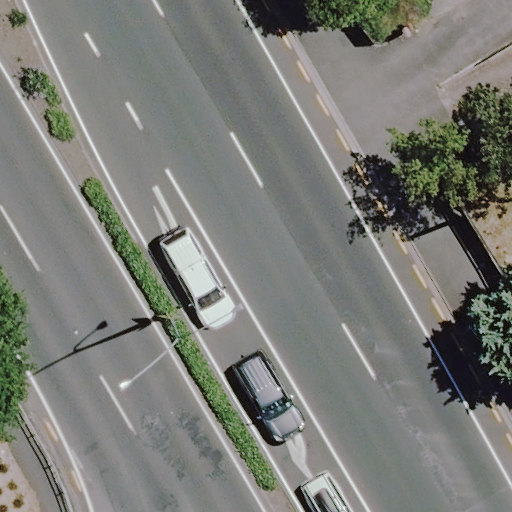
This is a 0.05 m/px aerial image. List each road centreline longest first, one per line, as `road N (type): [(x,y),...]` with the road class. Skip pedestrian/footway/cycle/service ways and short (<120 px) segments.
road 1 (trunk): [(140,0),(437,511)]
road 2 (trunk): [(188,511),(0,200)]
